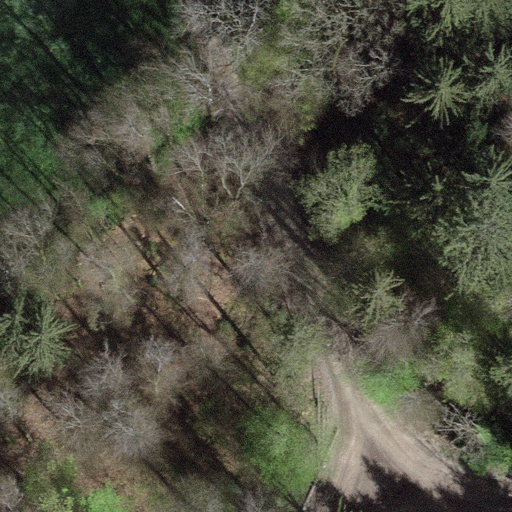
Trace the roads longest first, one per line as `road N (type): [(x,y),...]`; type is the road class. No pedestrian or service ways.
road 1 (track): [(330,511),(365,442),(191,0)]
road 2 (track): [(511,502),(384,511)]
road 3 (track): [(365,442),(472,502)]
